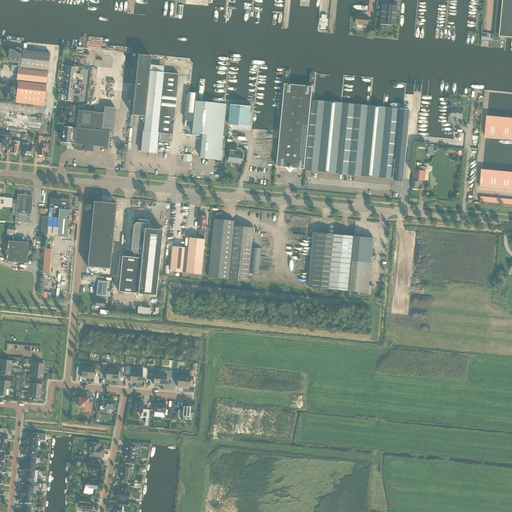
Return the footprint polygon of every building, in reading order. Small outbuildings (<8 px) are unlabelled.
[(511,37),(511,0),(496,0),(493,36),(511,37)] [(386,25),(396,26),(398,6),(383,4),(381,19),(379,19),(378,26),(386,27),(386,25)] [(368,20),(368,17),(356,16),(356,24),(370,25),(371,20),(368,20)] [(21,48),(14,47),(13,50),(12,50),(9,49),(8,59),(10,60),(9,62),(19,63),(21,48)] [(15,103),(44,106),(50,53),(22,50),(20,67),(18,67),(16,82),(17,82),(17,86),(14,86),(14,87),(7,86),(6,93),(13,94),(13,96),(16,96),(15,103)] [(151,56),(138,55),(136,75),(132,115),(145,117),(143,131),(142,131),(140,151),(156,153),(157,141),(172,142),(172,134),(178,74),(163,73),(164,66),(150,65),(151,56)] [(280,167),(281,169),(283,167),(298,169),(300,171),(301,169),(304,169),(312,87),(284,84),(276,167),(280,167)] [(196,101),(197,93),(189,92),(188,92),(185,121),(194,121),(192,133),(203,134),(200,158),(221,160),(226,104),(225,104),(199,101),(196,101)] [(411,135),(413,119),(412,119),(409,118),(410,110),(312,101),(306,170),(403,180),(407,135),(411,135)] [(230,114),(228,125),(249,127),(251,107),(231,104),(230,105),(228,105),(227,113),(230,114)] [(456,121),(461,121),(462,114),(460,114),(460,106),(459,106),(459,108),(453,108),(453,105),(451,105),(451,114),(449,114),(448,122),(452,123),(452,116),(456,117),(456,121)] [(101,131),(86,129),(84,150),(84,151),(93,152),(93,146),(107,148),(109,132),(113,133),(116,108),(104,107),(103,113),(101,131)] [(101,131),(103,113),(78,110),(78,113),(74,112),(72,123),(77,124),(76,128),(86,129),(101,131)] [(484,136),(511,138),(511,118),(486,116),(484,136)] [(1,118),(0,126),(39,130),(40,122),(1,118)] [(84,150),(86,129),(76,128),(64,127),(62,143),(70,143),(75,144),(74,149),(84,150)] [(0,139),(0,138),(0,151),(2,152),(3,144),(6,144),(6,138),(8,138),(9,132),(0,131),(0,137),(0,138),(0,139)] [(9,144),(10,144),(12,144),(11,153),(17,153),(18,145),(19,146),(19,145),(20,141),(11,140),(9,140),(9,144)] [(33,150),(33,147),(30,146),(29,147),(29,144),(23,143),(22,146),(24,146),(24,154),(32,155),(33,150)] [(43,144),(43,148),(39,148),(38,155),(44,156),(45,152),(48,152),(49,144),(43,144)] [(238,145),(231,145),(230,153),(229,162),(242,163),(243,154),(236,153),(236,150),(237,150),(238,145)] [(434,147),(424,146),(423,149),(428,149),(427,155),(433,156),(434,147)] [(418,180),(425,180),(426,167),(414,166),(413,170),(414,170),(413,179),(414,179),(413,181),(412,189),(418,189),(419,182),(418,182),(418,180)] [(511,172),(481,169),(479,187),(511,190),(511,172)] [(11,208),(11,207),(13,207),(12,215),(16,215),(15,222),(30,223),(32,203),(33,203),(33,202),(32,202),(33,197),(18,195),(17,200),(12,200),(12,198),(0,196),(0,208),(2,209),(2,207),(11,208)] [(50,204),(50,208),(49,208),(47,236),(67,238),(70,200),(60,199),(50,198),(50,204)] [(110,269),(116,204),(93,201),(87,266),(110,269)] [(190,238),(189,248),(187,248),(184,273),(201,274),(205,239),(204,239),(206,227),(207,217),(199,216),(198,226),(202,226),(202,230),(200,229),(199,239),(190,238)] [(229,280),(234,226),(234,221),(214,219),(209,278),(229,280)] [(122,256),(118,292),(157,296),(163,230),(149,229),(149,226),(146,223),(136,222),(133,225),(130,250),(133,253),(140,254),(140,258),(122,256)] [(234,226),(229,280),(248,282),(253,228),(234,226)] [(314,232),(308,287),(328,289),(334,234),(314,232)] [(351,261),(353,236),(334,234),(328,289),(348,291),(351,261)] [(368,293),(373,238),(353,236),(351,261),(348,291),(368,293)] [(29,243),(8,241),(6,261),(27,263),(29,243)] [(184,273),(187,248),(173,246),(170,271),(184,273)] [(44,248),(42,272),(49,273),(51,249),(44,248)] [(95,299),(94,306),(105,307),(106,300),(105,300),(105,297),(106,297),(108,281),(97,281),(96,296),(101,296),(101,299),(95,299)] [(150,315),(151,308),(138,307),(137,314),(150,315)] [(16,361),(1,359),(0,367),(11,368),(12,363),(15,363),(16,361)] [(29,365),(33,365),(33,370),(43,371),(44,363),(29,362),(29,365)] [(105,379),(111,380),(112,369),(109,369),(109,365),(107,365),(107,363),(102,362),(101,369),(106,369),(105,379)] [(92,367),(88,367),(87,378),(94,378),(95,364),(92,363),(92,367)] [(11,373),(11,368),(0,367),(0,371),(0,374),(14,375),(15,373),(11,373)] [(43,378),(43,371),(33,370),(32,375),(28,374),(28,377),(43,378)] [(0,380),(0,387),(9,388),(10,384),(14,384),(14,381),(0,380)] [(27,385),(31,386),(31,390),(41,391),(42,384),(27,383),(27,385)] [(9,393),(9,388),(0,387),(0,394),(1,395),(1,396),(1,397),(5,397),(5,395),(12,396),(13,394),(9,393)] [(41,399),(41,391),(31,390),(30,395),(26,395),(26,397),(34,398),(33,399),(33,400),(37,400),(37,398),(41,399)] [(88,398),(79,398),(78,407),(82,407),(82,411),(91,412),(92,402),(88,402),(88,398)] [(108,400),(104,400),(104,404),(98,403),(97,411),(106,412),(106,408),(114,409),(115,401),(111,401),(111,400),(108,399),(108,400)] [(142,409),(143,402),(136,402),(135,412),(141,412),(141,417),(148,417),(149,410),(142,409)] [(154,412),(154,416),(164,417),(169,417),(170,408),(165,408),(166,405),(155,404),(154,412)] [(184,407),(183,410),(178,409),(178,412),(183,413),(182,421),(188,422),(190,407),(184,407)] [(25,443),(25,444),(37,446),(38,440),(40,440),(45,441),(45,436),(46,436),(46,435),(31,433),(31,437),(26,437),(26,443),(25,443)] [(89,450),(90,450),(89,455),(102,457),(103,457),(103,452),(103,449),(104,449),(100,449),(101,443),(91,442),(90,447),(89,447),(89,450)] [(125,454),(124,458),(133,459),(135,447),(139,448),(139,444),(132,443),(131,447),(126,446),(125,451),(125,454)] [(25,453),(29,454),(28,457),(36,458),(37,446),(25,444),(25,447),(25,453)] [(36,458),(28,457),(28,461),(25,461),(25,464),(24,464),(23,469),(34,470),(36,458)] [(85,463),(84,471),(88,472),(100,473),(101,465),(97,464),(97,461),(98,461),(87,460),(87,462),(87,463),(85,463)] [(125,463),(125,467),(122,467),(121,471),(120,471),(121,471),(121,474),(120,474),(120,475),(121,475),(120,479),(129,480),(130,468),(133,468),(133,464),(125,463)] [(33,482),(34,470),(23,469),(23,473),(24,473),(23,477),(26,477),(26,481),(33,482)] [(86,480),(85,488),(87,488),(86,493),(92,494),(93,489),(97,490),(97,489),(96,489),(97,482),(98,482),(86,480)] [(22,488),(21,488),(20,493),(32,494),(33,482),(26,481),(25,485),(23,485),(22,488)] [(117,491),(116,499),(128,500),(129,492),(128,492),(128,486),(121,485),(121,489),(121,491),(117,491)] [(30,506),(32,494),(20,493),(20,498),(21,498),(21,501),(24,501),(23,505),(30,506)] [(92,511),(93,503),(89,502),(90,499),(79,498),(79,504),(81,504),(81,510),(92,511)]
